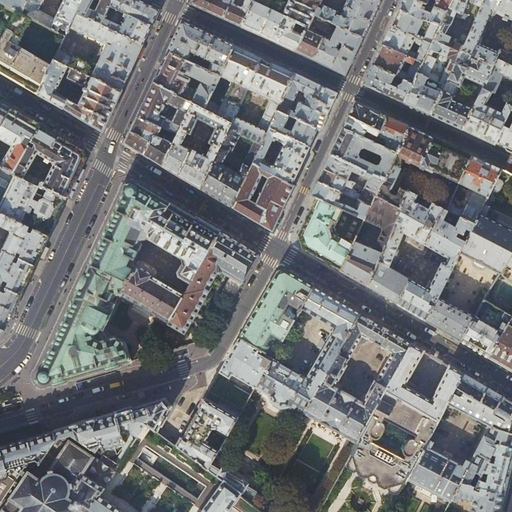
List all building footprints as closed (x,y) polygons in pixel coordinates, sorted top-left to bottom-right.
[(0,0),(0,2),(1,3),(22,14),(28,0),(0,0)] [(28,0),(22,14),(32,19),(66,36),(69,29),(76,15),(83,0),(28,0)] [(101,27),(110,7),(113,0),(83,0),(76,15),(101,27)] [(137,0),(113,0),(110,7),(152,26),(156,17),(159,10),(160,10),(159,10),(140,1),(137,0)] [(191,0),(190,3),(216,16),(241,27),(253,0),(191,0)] [(253,0),(241,27),(266,39),(294,52),(305,30),(307,27),(307,28),(314,15),(316,10),(294,0),(289,0),(290,0),(283,15),(261,5),(262,0),(253,0)] [(294,0),(316,10),(317,7),(320,0),(294,0)] [(381,1),(379,0),(347,0),(340,17),(336,15),(338,12),(322,5),(321,9),(317,7),(316,10),(314,15),(331,23),(338,26),(363,38),(369,26),(370,23),(381,1)] [(446,12),(417,0),(402,0),(398,9),(439,26),(446,12)] [(451,0),(417,0),(446,12),(451,0)] [(451,0),(446,12),(439,26),(431,44),(422,63),(418,73),(427,77),(439,82),(445,84),(461,50),(467,37),(462,35),(460,41),(446,34),(455,12),(457,13),(456,16),(460,18),(466,3),(467,0),(473,3),(472,4),(481,7),(484,0),(451,0)] [(467,37),(461,50),(471,55),(478,58),(493,65),(497,58),(502,48),(499,47),(496,52),(477,42),(492,10),(504,16),(503,19),(506,20),(508,18),(511,19),(511,0),(484,0),(481,7),(467,37)] [(22,14),(1,3),(0,3),(0,71),(22,85),(38,94),(52,64),(19,46),(22,41),(20,39),(32,19),(22,14)] [(147,37),(152,26),(110,7),(101,27),(143,45),(147,37)] [(439,26),(398,9),(395,16),(390,26),(431,44),(439,26)] [(143,45),(101,27),(76,15),(69,29),(108,45),(105,53),(104,53),(96,70),(95,74),(93,78),(122,91),(132,69),(143,45)] [(338,26),(333,38),(331,37),(329,41),(313,33),(316,27),(327,32),(331,23),(314,15),(307,28),(307,27),(305,30),(294,52),(318,63),(343,75),(345,76),(353,59),(354,57),(363,38),(338,26)] [(175,35),(167,51),(188,61),(192,53),(208,60),(207,63),(211,65),(209,71),(221,76),(235,45),(209,33),(189,24),(182,20),(175,35)] [(386,35),(382,44),(422,63),(431,44),(390,26),(386,35)] [(413,83),(418,73),(422,63),(382,44),(377,54),(372,64),(413,83)] [(277,111),(295,73),(264,59),(262,58),(235,45),(221,76),(233,82),(221,106),(213,103),(216,96),(212,93),(204,109),(231,123),(228,129),(240,134),(255,141),(262,144),(269,129),(277,111)] [(511,49),(503,45),(502,48),(497,58),(511,65),(511,49)] [(54,60),(92,78),(93,78),(95,74),(89,71),(89,69),(88,64),(86,63),(86,62),(59,49),(54,60)] [(453,100),(464,76),(484,85),(493,65),(478,58),(476,64),(474,63),(475,60),(472,59),(471,61),(468,60),(471,55),(461,50),(445,84),(430,116),(438,119),(446,123),(462,130),(473,109),(453,100)] [(153,83),(192,103),(204,109),(212,93),(221,76),(209,71),(188,61),(167,51),(160,66),(158,71),(153,83)] [(494,93),(503,75),(511,79),(511,65),(497,58),(493,65),(484,85),(473,109),(462,130),(478,138),(488,142),(495,145),(496,143),(504,126),(511,111),(511,108),(511,100),(511,101),(510,104),(506,102),(501,113),(484,105),(491,92),(494,93)] [(52,64),(38,94),(74,115),(92,78),(54,60),(52,64)] [(382,93),(404,103),(413,83),(372,64),(368,74),(363,84),(364,85),(382,93)] [(277,111),(286,115),(289,110),(294,112),(292,118),(317,129),(320,130),(320,129),(329,112),(337,94),(337,92),(316,83),(295,73),(277,111)] [(427,77),(418,73),(413,83),(404,103),(417,109),(430,116),(445,84),(439,82),(436,90),(424,85),(427,77)] [(122,91),(93,78),(92,78),(74,115),(80,119),(102,131),(103,132),(105,126),(111,113),(122,91)] [(145,99),(136,117),(160,129),(162,129),(166,130),(169,131),(177,133),(192,103),(153,83),(145,98),(145,99)] [(353,105),(349,114),(379,129),(386,115),(373,109),(355,101),(353,105)] [(0,102),(0,127),(11,109),(0,102)] [(161,166),(180,177),(184,179),(200,189),(228,129),(231,123),(204,109),(192,103),(177,133),(161,166)] [(511,108),(511,111),(511,110),(511,121),(509,128),(504,126),(496,143),(511,150),(511,108)] [(25,117),(11,109),(0,127),(0,138),(12,146),(1,166),(13,172),(41,126),(25,117)] [(286,115),(277,111),(269,129),(309,147),(312,141),(317,130),(317,129),(292,118),(286,115)] [(346,119),(342,127),(362,137),(364,132),(369,134),(367,139),(373,142),(379,129),(349,114),(346,119)] [(409,126),(397,120),(386,115),(379,129),(373,142),(397,153),(409,126)] [(160,129),(136,117),(131,129),(124,143),(124,144),(146,157),(161,166),(177,133),(169,131),(166,138),(158,134),(160,129)] [(41,126),(13,172),(16,173),(15,175),(37,186),(38,185),(67,198),(76,178),(86,158),(84,151),(63,139),(41,126)] [(420,131),(409,126),(397,153),(384,179),(378,193),(376,197),(399,209),(407,191),(400,188),(397,194),(394,195),(389,193),(388,189),(390,186),(392,185),(400,169),(402,158),(421,167),(433,137),(420,131)] [(336,140),(330,155),(353,164),(353,163),(384,179),(397,153),(373,142),(367,139),(362,137),(342,127),(336,140)] [(230,155),(240,134),(228,129),(200,189),(216,198),(232,208),(253,163),(262,144),(255,141),(248,156),(247,156),(244,162),(243,162),(243,164),(239,173),(222,163),(227,153),(230,155)] [(300,166),(302,161),(309,147),(269,129),(262,144),(253,163),(292,184),(300,166)] [(452,146),(433,137),(421,167),(419,170),(423,171),(424,169),(433,173),(434,171),(459,182),(472,155),(459,149),(452,146)] [(327,160),(323,169),(347,179),(354,182),(358,173),(368,177),(364,186),(378,193),(384,179),(353,163),(353,164),(330,155),(327,160)] [(486,161),(472,155),(459,182),(459,183),(474,190),(466,206),(451,199),(446,210),(474,224),(483,205),(487,198),(498,178),(502,169),(486,161)] [(283,209),(289,195),(294,185),(292,184),(253,163),(232,208),(243,214),(252,220),(272,231),(273,230),(283,209)] [(0,213),(49,236),(58,216),(67,198),(38,185),(37,186),(15,175),(16,173),(13,172),(1,166),(0,165),(0,213)] [(321,173),(317,181),(372,204),(376,197),(378,193),(364,186),(354,182),(347,179),(323,169),(321,173)] [(498,178),(487,198),(494,202),(503,183),(502,180),(498,178)] [(136,182),(132,181),(128,181),(126,182),(123,185),(121,188),(118,196),(105,223),(87,260),(76,284),(66,305),(62,313),(46,348),(34,373),(33,376),(33,379),(34,381),(35,383),(37,385),(39,386),(41,387),(44,387),(57,383),(65,381),(107,369),(129,362),(131,362),(125,343),(114,336),(107,338),(106,340),(103,340),(102,340),(101,340),(99,341),(95,338),(99,328),(101,330),(118,295),(133,304),(153,316),(153,315),(168,324),(221,232),(211,226),(206,223),(175,205),(149,190),(136,182)] [(372,204),(317,181),(315,186),(310,195),(317,198),(342,209),(362,218),(365,219),(372,204)] [(395,303),(412,313),(426,321),(438,297),(460,253),(465,242),(456,237),(457,234),(462,236),(464,234),(468,236),(474,224),(446,210),(432,203),(428,210),(413,202),(417,195),(408,191),(407,191),(399,209),(401,210),(398,218),(368,287),(388,299),(395,303)] [(376,197),(372,204),(365,219),(364,222),(353,244),(341,270),(340,271),(361,283),(368,287),(398,218),(401,210),(399,209),(376,197)] [(334,226),(342,209),(317,198),(317,199),(306,220),(299,235),(303,247),(309,251),(328,262),(341,270),(353,244),(337,234),(334,226)] [(483,205),(474,224),(468,236),(465,242),(460,253),(499,273),(504,265),(511,250),(511,230),(484,217),(489,208),(483,205)] [(49,236),(0,213),(0,225),(10,231),(11,234),(2,251),(3,251),(35,266),(41,252),(49,236)] [(239,243),(221,232),(168,324),(167,325),(183,334),(210,288),(208,288),(216,274),(221,273),(230,278),(222,290),(234,296),(259,254),(258,254),(239,243)] [(0,285),(21,295),(27,282),(35,266),(3,251),(0,257),(0,285)] [(301,308),(314,286),(300,279),(285,270),(278,271),(261,301),(259,304),(240,338),(274,356),(280,345),(269,338),(272,333),(283,339),(301,308)] [(0,328),(4,331),(12,314),(21,295),(0,285),(0,328)] [(338,301),(314,286),(301,308),(314,316),(321,320),(333,327),(326,339),(327,340),(327,341),(306,377),(272,358),(256,387),(268,394),(268,395),(270,401),(281,408),(288,407),(288,406),(302,414),(303,412),(360,314),(338,301)] [(475,316),(438,297),(426,321),(443,331),(454,337),(460,341),(475,316)] [(460,341),(474,349),(489,358),(511,317),(483,301),(475,316),(460,341)] [(357,443),(411,343),(387,329),(360,314),(303,412),(357,443)] [(511,316),(511,317),(489,358),(504,367),(511,371),(511,316)] [(272,358),(274,356),(240,338),(222,368),(256,387),(272,358)] [(449,365),(431,402),(422,397),(422,396),(413,391),(412,391),(403,386),(423,350),(411,343),(357,443),(356,445),(347,462),(348,468),(354,472),(358,471),(359,474),(365,477),(368,476),(369,479),(375,482),(378,481),(379,484),(385,488),(388,487),(389,490),(395,493),(402,491),(407,480),(428,440),(447,404),(463,373),(449,365)] [(256,387),(222,368),(209,391),(243,410),(256,387)] [(463,373),(447,404),(472,417),(470,420),(474,422),(475,419),(489,426),(470,462),(465,460),(462,465),(430,449),(433,443),(428,440),(407,480),(450,502),(452,499),(460,483),(475,487),(481,475),(482,473),(496,444),(511,448),(511,402),(505,399),(493,392),(463,373)] [(243,410),(209,391),(193,420),(181,439),(177,446),(209,470),(217,456),(220,451),(208,444),(209,441),(206,439),(212,429),(217,428),(218,428),(217,430),(218,433),(227,438),(243,410)] [(139,406),(114,413),(123,442),(126,444),(131,447),(146,424),(157,432),(171,406),(165,399),(163,399),(139,406)] [(58,430),(53,431),(56,441),(68,438),(70,438),(95,454),(99,448),(100,448),(102,452),(126,444),(123,442),(114,413),(89,421),(58,430)] [(241,494),(224,481),(209,470),(177,446),(157,432),(146,424),(131,447),(118,466),(115,470),(104,487),(84,474),(70,493),(68,498),(81,506),(77,511),(228,511),(232,507),(238,511),(264,511),(262,510),(251,502),(241,494)] [(0,440),(0,446),(47,433),(45,427),(0,440)] [(56,441),(53,431),(47,433),(0,446),(0,504),(26,467),(30,466),(33,468),(34,467),(36,469),(38,469),(56,441)] [(68,438),(56,441),(38,469),(36,469),(34,467),(33,468),(29,472),(27,471),(8,500),(2,509),(0,511),(77,511),(81,506),(68,498),(70,493),(84,474),(104,487),(115,470),(118,466),(102,456),(100,460),(95,457),(94,459),(68,441),(68,438)] [(511,448),(496,444),(482,473),(488,474),(487,476),(481,475),(475,487),(504,494),(510,471),(511,467),(511,461),(511,448)] [(226,461),(217,456),(209,470),(224,481),(241,494),(251,502),(263,481),(253,476),(251,479),(224,464),(226,461)] [(498,511),(504,494),(475,487),(460,483),(452,499),(452,500),(454,501),(456,501),(457,501),(457,500),(458,499),(457,498),(472,502),(469,511),(498,511)]
